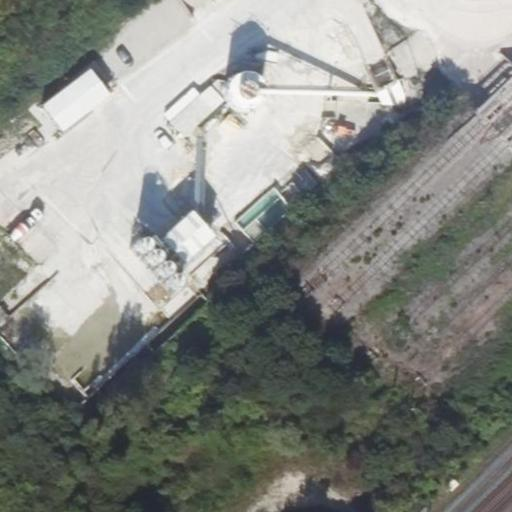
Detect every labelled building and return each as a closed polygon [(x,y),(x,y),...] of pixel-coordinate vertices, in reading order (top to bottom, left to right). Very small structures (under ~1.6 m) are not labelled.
[(245,105),(259,90),(240,72),(225,87),(245,105)] [(183,141),(214,112),(192,89),(161,117),(183,141)] [(154,181),(170,165),(150,146),(105,193),(128,215),(158,185),(154,181)] [(0,233),(0,279),(11,293),(33,275),(0,233)] [(51,357),(71,340),(59,326),(26,354),(73,409),(86,398),(51,357)]
